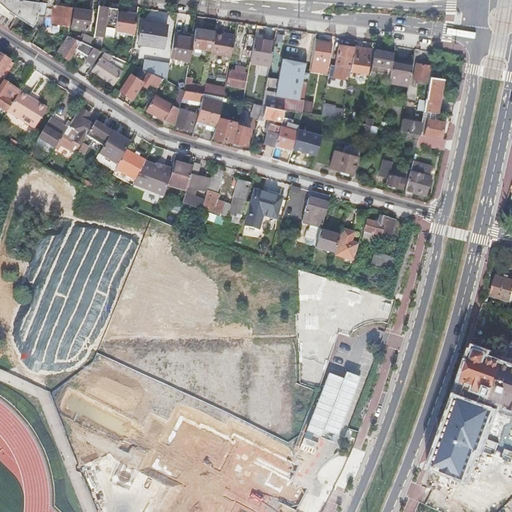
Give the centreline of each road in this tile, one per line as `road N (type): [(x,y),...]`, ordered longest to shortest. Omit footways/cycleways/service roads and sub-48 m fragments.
road 1 (residential): [(444,216),(167,134),(0,26)]
road 2 (primary): [(444,216),(412,346),(349,511)]
road 3 (tertiary): [(240,8),(475,36)]
road 4 (primary): [(415,442),(481,228)]
road 5 (primary): [(475,36),(473,91),(444,216)]
road 6 (tertiary): [(480,0),(416,7),(333,0)]
road 7 (primary): [(481,228),(511,85)]
